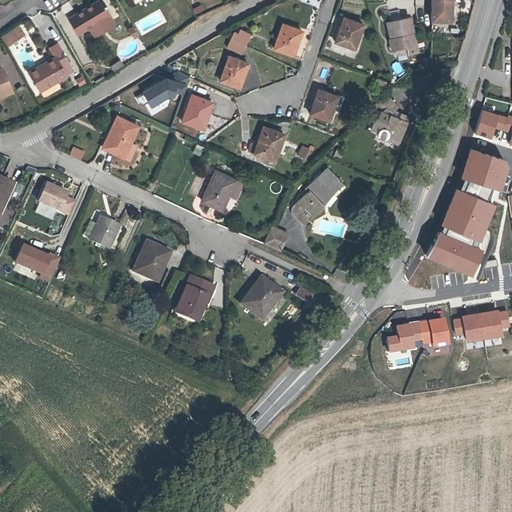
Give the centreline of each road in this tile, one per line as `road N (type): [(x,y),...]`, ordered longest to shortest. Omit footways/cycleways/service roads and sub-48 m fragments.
road 1 (primary): [(378,282),(176,511)]
road 2 (primary): [(491,0),(425,188),(378,282)]
road 3 (unclassified): [(259,0),(31,132)]
road 4 (residential): [(31,132),(43,150),(243,245)]
road 5 (residential): [(249,105),(298,86),(328,0)]
road 6 (residential): [(378,282),(427,296),(511,282)]
